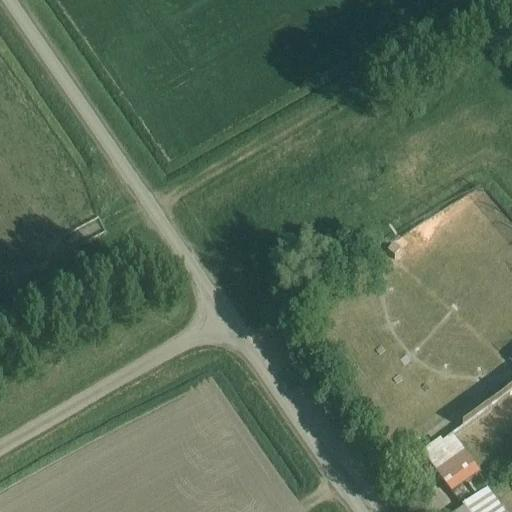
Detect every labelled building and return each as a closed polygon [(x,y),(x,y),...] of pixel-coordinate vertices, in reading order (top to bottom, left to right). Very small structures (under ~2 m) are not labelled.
[(393,248),(387,255),(394,261),(400,254),(393,248)] [(511,377),(503,385),(507,391),(511,387),(511,377)] [(471,411),(460,419),(466,428),(487,411),(481,403),(471,411)] [(434,439),(415,454),(421,462),(420,463),(441,492),(461,478),(439,449),(441,448),(434,439)] [(501,511),(488,492),(459,511),(501,511)] [(454,498),(443,506),(447,511),(458,511),(462,509),(454,498)]
